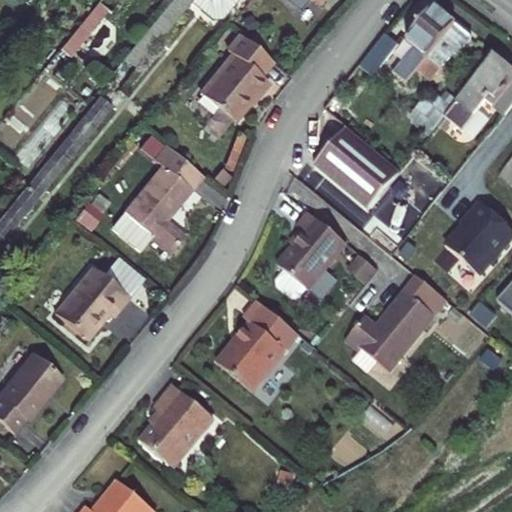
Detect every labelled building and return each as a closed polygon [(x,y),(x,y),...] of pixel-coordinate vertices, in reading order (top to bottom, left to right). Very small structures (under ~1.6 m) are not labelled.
[(172,0),(123,60),(134,69),(191,0),(172,0)] [(98,5),(77,30),(86,36),(106,11),(98,5)] [(406,41),(416,50),(395,75),(407,85),(420,70),(432,80),(452,56),(456,59),(472,39),(434,8),(406,41)] [(77,30),(60,50),(69,57),(86,36),(77,30)] [(385,35),(354,73),(363,80),(375,65),(380,69),(398,45),(385,35)] [(272,64),(240,37),(227,52),(232,58),(200,96),(234,123),(266,83),(260,78),(272,64)] [(445,118),(462,132),(486,102),(504,117),(511,106),(511,71),(494,57),(452,110),(445,118)] [(424,100),(412,114),(434,132),(445,118),(452,110),(435,97),(429,104),(424,100)] [(99,99),(0,221),(0,247),(113,109),(99,99)] [(142,124),(132,115),(73,187),(84,195),(142,124)] [(346,128),(314,167),(369,212),(380,198),(392,208),(420,173),(408,164),(400,173),(346,128)] [(137,147),(133,144),(115,166),(119,169),(137,147)] [(203,178),(165,148),(153,162),(161,168),(111,228),(141,252),(150,241),(170,257),(186,238),(164,221),(170,215),(172,216),(203,178)] [(511,160),(500,175),(511,184),(511,160)] [(425,179),(404,205),(421,219),(443,193),(425,179)] [(18,275),(76,204),(66,195),(7,266),(18,275)] [(511,230),(480,204),(443,247),(482,279),(511,243),(511,230)] [(103,217),(90,206),(79,218),(93,229),(103,217)] [(310,216),(298,229),(305,235),(279,267),(309,292),(347,246),(310,216)] [(359,259),(349,271),(364,284),(374,272),(359,259)] [(128,299),(92,269),(54,315),(87,342),(108,316),(112,319),(128,299)] [(417,278),(382,321),(384,322),(379,329),(365,318),(345,342),(358,352),(360,349),(389,373),(447,303),(417,278)] [(511,289),(502,301),(511,309),(511,289)] [(297,336),(258,304),(244,320),(250,324),(217,364),(250,392),(297,336)] [(32,355),(0,394),(0,424),(2,427),(12,435),(24,421),(27,423),(43,403),(41,402),(60,378),(32,355)] [(41,402),(43,403),(62,380),(60,378),(41,402)] [(213,421),(173,388),(154,410),(162,416),(140,443),(173,470),(213,421)] [(154,511),(118,482),(93,511),(92,511),(88,508),(84,511),(154,511)]
